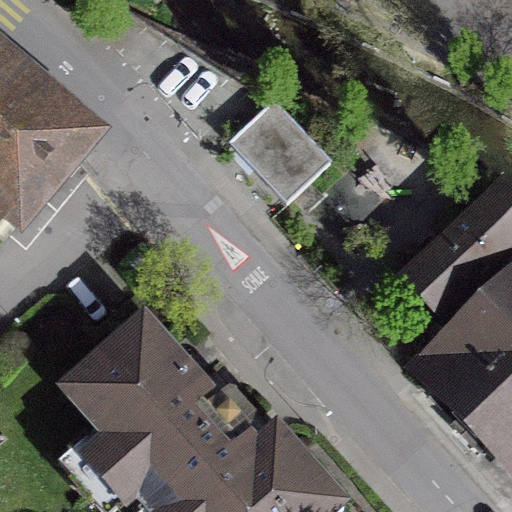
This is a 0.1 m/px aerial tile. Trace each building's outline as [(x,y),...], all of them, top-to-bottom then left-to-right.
[(86,144),(0,69),(0,232),(16,214),(21,218),(86,144)] [(274,107),(231,147),(287,206),(330,166),(274,107)] [(486,319),(511,293),(511,207),(499,194),(399,292),(435,329),(466,298),(486,319)] [(511,293),(486,319),(428,376),(511,462),(511,293)] [(153,332),(147,326),(141,326),(134,331),(134,337),(67,394),(111,444),(89,463),(126,505),(137,494),(152,511),(341,511),(342,504),(336,498),(330,499),(275,439),(239,471),(204,432),(180,404),(198,388),(153,338),(153,332)]
